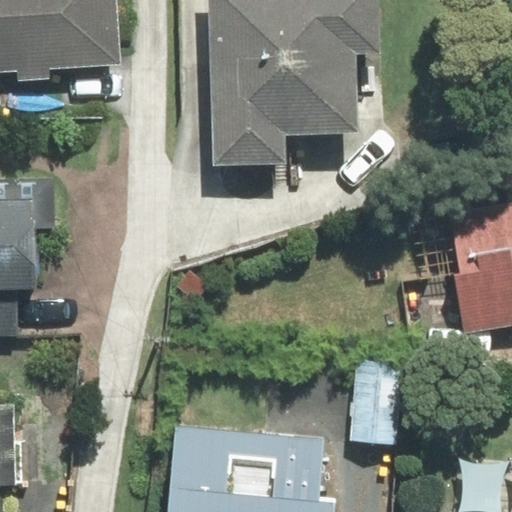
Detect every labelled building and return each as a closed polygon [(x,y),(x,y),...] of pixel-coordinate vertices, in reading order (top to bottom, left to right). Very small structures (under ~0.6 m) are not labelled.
[(0,0),(0,73),(125,68),(121,0),(0,0)] [(388,0),(214,0),(212,72),(222,72),(219,161),(293,163),(294,131),(363,133),(366,48),(387,49),(388,0)] [(511,323),(511,164),(441,179),(472,332),(511,323)] [(0,280),(49,281),(50,196),(13,195),(14,181),(0,180),(0,280)] [(418,357),(363,351),(353,437),(408,444),(418,357)] [(325,511),(333,421),(186,408),(176,511),(325,511)]
